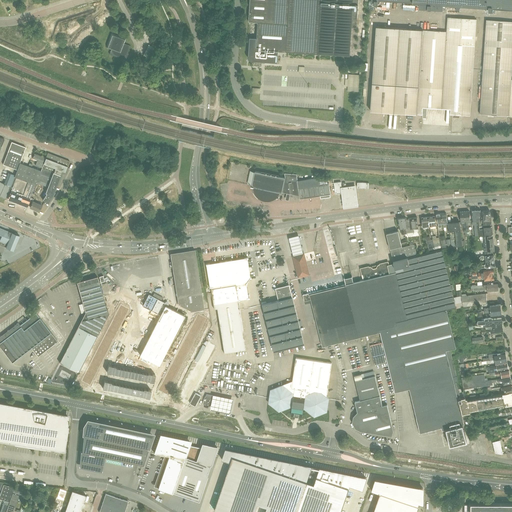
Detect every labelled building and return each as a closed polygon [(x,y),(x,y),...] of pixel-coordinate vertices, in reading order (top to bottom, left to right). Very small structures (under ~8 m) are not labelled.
[(250,0),(249,22),(258,22),(257,38),(250,37),(249,55),(249,56),(249,57),(249,58),(250,59),(251,59),(251,60),(252,60),(253,60),(262,61),(265,61),(277,62),(278,56),(278,51),(350,56),(352,28),(356,28),(358,0),(250,0)] [(511,0),(372,0),(372,1),(374,1),(374,4),(377,4),(377,1),(379,1),(379,0),(391,0),(419,2),(419,7),(443,9),(443,4),(489,7),(489,9),(492,9),(492,7),(500,7),(511,8),(511,0)] [(450,109),(450,114),(470,116),(476,19),(448,17),(447,31),(376,26),(370,111),(417,114),(417,115),(417,114),(422,114),(423,107),(450,109)] [(511,21),(486,19),(482,77),(511,79),(511,66),(511,21)] [(124,43),(126,39),(112,33),(106,47),(111,49),(109,54),(125,60),(130,46),(124,43)] [(360,75),(348,74),(348,86),(359,87),(360,75)] [(511,78),(511,79),(482,77),(480,114),(511,115),(511,78)] [(20,162),(21,157),(25,147),(12,142),(8,152),(3,164),(6,165),(4,170),(8,172),(15,174),(20,162)] [(36,182),(48,186),(53,173),(59,174),(60,175),(61,172),(62,171),(65,172),(66,168),(69,161),(47,152),(46,158),(41,170),(36,182)] [(41,167),(45,157),(34,153),(33,158),(37,160),(35,165),(41,167)] [(29,200),(35,184),(36,182),(41,170),(31,167),(32,164),(29,163),(28,166),(20,162),(15,174),(14,176),(16,177),(8,199),(20,204),(27,206),(28,203),(29,200)] [(255,171),(252,185),(252,186),(251,185),(251,186),(254,187),(254,186),(256,187),(257,188),(257,189),(257,190),(257,191),(258,192),(258,193),(259,193),(259,194),(260,195),(261,195),(261,196),(262,196),(263,196),(264,197),(265,197),(266,197),(267,197),(268,197),(269,197),(270,197),(271,197),(272,196),(273,196),(274,195),(275,194),(276,193),(277,192),(277,191),(282,192),(287,193),(286,195),(290,196),(290,194),(300,196),(300,198),(320,195),(319,185),(318,179),(298,182),(298,181),(288,183),(287,178),(255,171)] [(14,176),(15,174),(8,172),(3,183),(0,181),(0,196),(6,199),(10,186),(14,176)] [(53,173),(48,186),(46,192),(47,193),(43,199),(47,203),(53,194),(54,191),(60,175),(59,174),(53,173)] [(334,183),(335,193),(335,194),(342,193),(343,193),(342,187),(342,185),(341,182),(334,183)] [(342,193),(344,206),(359,204),(356,183),(342,185),(342,187),(343,193),(342,193)] [(319,185),(320,195),(321,198),(330,196),(330,194),(329,184),(328,184),(319,185)] [(41,204),(29,200),(28,203),(29,204),(31,204),(30,207),(38,211),(41,204)] [(485,235),(493,235),(492,226),(491,221),(491,211),(489,210),(482,210),(483,220),(483,227),(484,230),(484,235),(485,235)] [(406,217),(402,218),(404,234),(407,233),(414,232),(414,229),(418,228),(417,218),(409,219),(409,220),(407,220),(406,217)] [(451,247),(456,246),(454,222),(447,222),(451,247)] [(0,244),(6,247),(13,250),(19,235),(0,227),(0,244)] [(415,245),(410,246),(402,247),(402,246),(398,231),(387,234),(390,249),(394,261),(417,255),(415,245)] [(298,233),(288,236),(293,254),(303,252),(298,233)] [(484,242),(485,248),(480,249),(481,255),(485,255),(485,253),(490,253),(490,254),(494,254),(493,235),(485,235),(485,242),(484,242)] [(436,250),(435,247),(432,239),(426,241),(429,252),(436,250)] [(456,307),(454,297),(452,290),(454,289),(453,285),(451,285),(448,276),(455,274),(449,250),(442,252),(441,249),(417,255),(394,261),(395,266),(396,272),(390,274),(388,264),(386,263),(378,265),(377,267),(373,268),(371,266),(363,268),(362,270),(364,280),(353,282),(352,277),(345,279),(346,284),(347,284),(352,307),(361,336),(380,331),(396,327),(395,322),(447,309),(449,309),(456,307)] [(182,252),(170,254),(178,305),(192,311),(204,309),(195,250),(182,252)] [(298,277),(308,274),(306,266),(307,266),(306,262),(306,263),(303,254),(294,256),(293,256),(298,277)] [(248,257),(206,264),(206,265),(207,265),(211,292),(212,297),(214,309),(217,308),(224,353),(246,349),(239,300),(236,285),(246,284),(248,284),(247,283),(246,283),(250,278),(251,278),(251,277),(250,277),(247,258),(248,258),(248,257)] [(78,372),(96,336),(108,314),(97,277),(77,282),(86,312),(85,315),(83,315),(81,320),(81,321),(78,327),(81,329),(63,364),(78,372)] [(322,344),(361,336),(352,307),(347,284),(346,284),(303,295),(304,301),(305,304),(312,302),(318,327),(317,327),(319,334),(320,334),(322,344)] [(274,352),(304,344),(292,297),(289,286),(276,289),(279,301),(262,305),(274,352)] [(457,297),(454,297),(456,307),(456,308),(463,307),(464,309),(470,308),(469,306),(487,303),(486,293),(488,293),(462,296),(461,296),(457,297)] [(158,319),(139,355),(159,365),(184,315),(168,307),(164,305),(165,302),(148,294),(142,306),(151,310),(149,314),(158,319)] [(121,304),(81,380),(86,382),(90,385),(129,309),(125,307),(121,304)] [(458,397),(460,396),(457,381),(458,381),(451,349),(456,348),(447,309),(395,322),(396,327),(380,331),(395,392),(395,391),(395,392),(408,389),(418,430),(423,433),(442,428),(442,430),(446,429),(462,425),(464,424),(464,422),(462,414),(458,399),(459,399),(458,397)] [(2,335),(0,336),(0,346),(12,362),(17,359),(26,352),(28,350),(31,348),(38,356),(40,354),(50,347),(57,341),(51,333),(36,313),(27,320),(20,325),(18,323),(7,331),(6,331),(4,332),(5,333),(2,335)] [(198,314),(158,390),(163,392),(167,394),(207,318),(202,316),(198,314)] [(292,405),(292,406),(291,416),(302,417),(304,406),(315,415),(326,411),(328,399),(326,398),(332,363),(296,357),(291,387),(283,386),(272,390),(270,402),(279,410),(292,405)] [(107,364),(106,372),(110,373),(110,372),(149,380),(149,381),(153,382),(154,374),(147,373),(115,366),(107,364)] [(375,376),(365,378),(364,374),(354,376),(355,380),(360,400),(355,401),(357,412),(353,416),(352,423),(355,428),(361,431),(392,436),(393,431),(392,424),(387,404),(382,405),(380,395),(375,376)] [(486,381),(485,374),(477,375),(471,376),(465,377),(462,377),(464,389),(493,384),(492,383),(492,380),(486,381)] [(104,380),(102,388),(106,389),(106,388),(145,396),(145,397),(149,398),(151,390),(144,388),(143,389),(111,382),(104,380)] [(511,384),(511,385),(500,388),(502,393),(505,392),(505,393),(511,390),(511,384)] [(184,391),(178,401),(188,406),(190,403),(194,396),(202,398),(203,392),(188,388),(187,388),(186,389),(185,389),(185,390),(184,390),(184,391)] [(511,390),(505,393),(479,397),(465,399),(465,398),(461,399),(461,397),(460,397),(460,396),(458,397),(459,399),(458,399),(462,414),(468,413),(502,406),(505,405),(511,404),(511,390)] [(213,393),(212,398),(213,398),(212,406),(211,405),(210,409),(228,413),(231,411),(234,397),(213,393)] [(213,398),(212,398),(207,397),(204,398),(203,404),(211,405),(212,406),(213,398)] [(69,426),(68,426),(66,426),(68,416),(0,403),(0,440),(37,447),(65,451),(65,450),(69,426)] [(83,435),(82,452),(136,463),(143,465),(145,458),(146,458),(146,456),(147,456),(146,455),(150,436),(151,433),(88,420),(84,426),(83,434),(82,434),(82,435),(83,435)] [(466,441),(462,425),(446,429),(449,440),(448,441),(448,443),(450,444),(450,445),(458,443),(458,446),(462,445),(461,442),(466,441)] [(201,447),(200,447),(189,445),(190,442),(161,436),(157,445),(155,452),(154,451),(154,452),(160,454),(160,455),(164,456),(165,455),(169,456),(158,488),(172,493),(172,492),(183,496),(199,501),(211,465),(214,457),(217,447),(202,444),(202,447),(201,447)] [(503,454),(502,449),(500,440),(492,442),(495,453),(501,454),(503,454)] [(231,462),(214,510),(215,510),(220,511),(255,511),(258,503),(267,506),(265,511),(340,511),(350,485),(363,490),(365,484),(364,483),(366,478),(320,468),(318,476),(317,476),(314,483),(307,481),(307,480),(306,480),(311,466),(226,449),(224,455),(223,454),(222,459),(223,460),(225,460),(231,462)] [(105,458),(81,454),(80,468),(102,473),(105,458)] [(424,505),(424,504),(423,503),(423,488),(376,480),(372,489),(371,490),(380,493),(373,511),(416,511),(420,503),(424,505)] [(5,511),(14,487),(4,484),(2,487),(0,493),(0,498),(4,500),(0,511),(5,511)] [(12,511),(18,495),(22,484),(16,484),(14,487),(5,511),(12,511)] [(59,489),(57,497),(64,499),(66,491),(59,489)] [(80,511),(86,495),(72,490),(64,511),(80,511)] [(105,493),(99,511),(124,511),(128,501),(105,493)] [(469,500),(469,502),(468,511),(511,511),(511,500),(503,500),(503,503),(488,502),(488,500),(469,500)]
